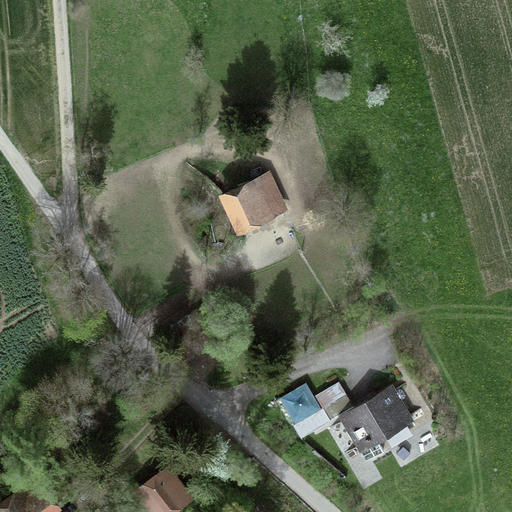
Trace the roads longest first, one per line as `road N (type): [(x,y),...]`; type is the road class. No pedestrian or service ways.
road 1 (residential): [(329,511),(137,339),(70,230)]
road 2 (track): [(57,0),(70,230)]
